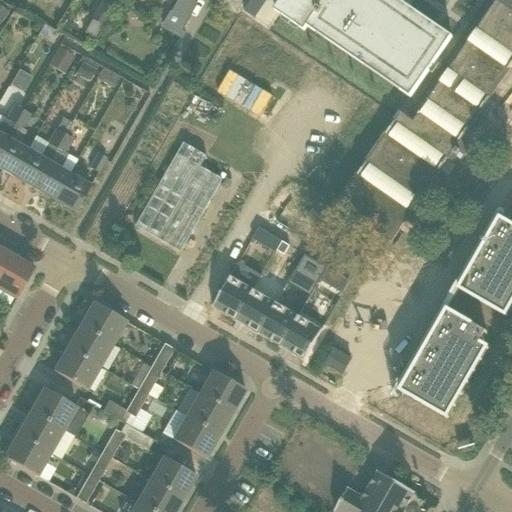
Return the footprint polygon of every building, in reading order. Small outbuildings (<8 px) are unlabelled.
[(102,26),(116,0),(100,0),(90,19),(102,26)] [(176,0),(164,22),(181,32),(188,21),(183,18),(193,0),(176,0)] [(251,0),(245,9),(255,17),(266,0),(251,0)] [(279,6),(276,11),(305,30),(307,27),(327,40),(410,98),(445,47),(434,40),(377,0),(279,0),(276,4),(279,6)] [(484,109),(489,101),(488,100),(488,99),(488,98),(489,99),(510,70),(509,69),(511,64),(511,0),(497,0),(412,124),(399,115),(339,202),(337,205),(392,243),(400,231),(449,159),(459,166),(471,148),(461,142),(484,109)] [(49,66),(66,72),(74,54),(57,47),(49,66)] [(496,117),(506,123),(511,112),(511,103),(506,100),(496,117)] [(0,149),(22,111),(13,106),(5,120),(1,118),(0,119),(0,149)] [(0,149),(0,169),(13,176),(27,151),(17,145),(25,132),(23,130),(31,116),(22,111),(0,149)] [(13,176),(34,188),(65,134),(64,133),(70,123),(62,118),(56,129),(55,129),(39,157),(27,151),(13,176)] [(68,155),(66,154),(74,139),(65,134),(34,188),(55,200),(69,175),(60,169),(68,155)] [(180,140),(134,226),(182,252),(222,177),(200,165),(206,154),(180,140)] [(107,158),(98,154),(97,153),(89,167),(98,173),(107,158)] [(76,212),(90,187),(69,175),(55,200),(76,212)] [(498,312),(511,288),(511,225),(500,219),(459,290),(498,312)] [(253,239),(276,253),(277,251),(282,242),(259,228),(253,239)] [(289,246),(282,242),(277,251),(284,255),(289,246)] [(0,275),(12,256),(0,249),(0,275)] [(318,284),(327,268),(305,254),(296,271),(318,284)] [(34,269),(12,256),(0,275),(0,291),(16,301),(34,269)] [(328,268),(320,281),(328,285),(335,272),(328,268)] [(236,322),(254,290),(231,277),(213,308),(236,322)] [(259,335),(277,303),(254,290),(236,322),(259,335)] [(93,303),(80,326),(113,345),(126,322),(93,303)] [(281,348),(299,317),(277,303),(259,335),(281,348)] [(439,414),(480,343),(486,333),(448,310),(401,392),(439,414)] [(323,330),(299,317),(281,348),(304,361),(323,330)] [(80,326),(67,349),(100,368),(113,345),(80,326)] [(158,356),(167,361),(174,350),(164,344),(158,356)] [(87,390),(100,368),(67,349),(54,372),(71,382),(87,390)] [(334,350),(326,364),(343,374),(351,360),(334,350)] [(158,356),(154,362),(152,367),(161,372),(167,361),(158,356)] [(161,372),(152,367),(145,378),(155,383),(161,372)] [(212,371),(199,394),(232,413),(245,390),(212,371)] [(139,388),(148,394),(155,383),(145,378),(139,388)] [(133,399),(142,405),(148,394),(139,388),(133,399)] [(44,389),(30,412),(64,431),(77,407),(44,389)] [(219,436),(232,413),(199,394),(186,417),(219,436)] [(129,427),(136,415),(142,405),(133,399),(126,410),(109,400),(103,411),(109,415),(125,424),(129,427)] [(30,412),(17,435),(51,454),(64,431),(30,412)] [(172,439),(206,459),(219,436),(186,417),(172,439)] [(114,431),(108,442),(117,447),(122,438),(145,451),(152,440),(138,432),(129,427),(125,424),(119,434),(114,431)] [(17,435),(4,458),(37,477),(51,454),(17,435)] [(102,453),(111,458),(117,447),(108,442),(102,453)] [(96,465),(101,454),(93,450),(87,460),(96,465)] [(96,465),(95,465),(105,471),(111,458),(102,453),(101,454),(96,465)] [(162,457),(149,481),(183,499),(196,476),(178,467),(162,457)] [(95,465),(89,476),(98,482),(105,471),(95,465)] [(415,493),(379,472),(364,499),(348,489),(335,511),(336,511),(404,511),(405,511),(415,493)] [(89,476),(86,481),(83,487),(92,492),(98,482),(89,476)] [(151,511),(175,511),(183,499),(149,481),(136,504),(151,511)] [(92,492),(83,487),(76,498),(85,504),(92,492)]
